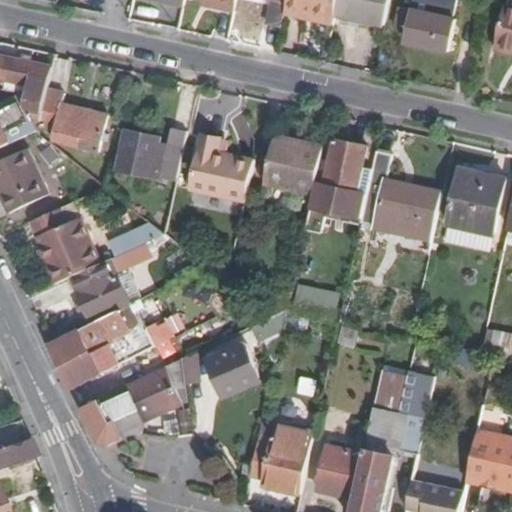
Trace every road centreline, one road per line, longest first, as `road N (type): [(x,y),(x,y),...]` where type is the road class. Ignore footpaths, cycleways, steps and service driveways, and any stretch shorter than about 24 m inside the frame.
road 1 (residential): [(511,134),(0,21)]
road 2 (tertiary): [(104,506),(75,431),(17,340)]
road 3 (tertiary): [(17,340),(76,511)]
